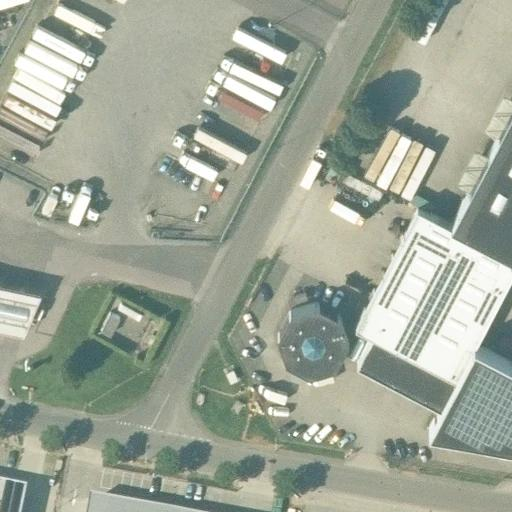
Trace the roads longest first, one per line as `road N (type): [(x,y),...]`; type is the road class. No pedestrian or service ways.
road 1 (unclassified): [(144,444),(375,0)]
road 2 (unclassified): [(511,505),(144,444)]
road 3 (unclassified): [(144,444),(0,416)]
